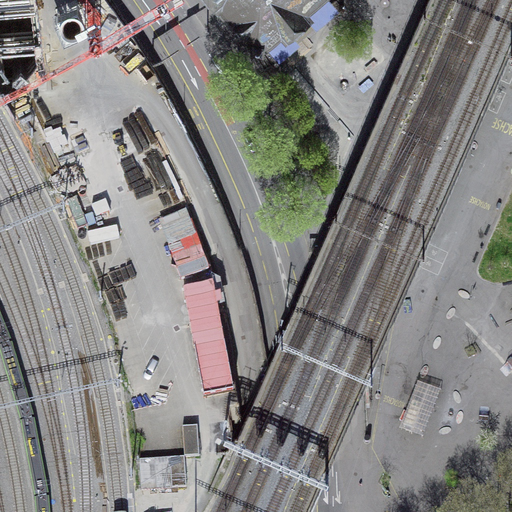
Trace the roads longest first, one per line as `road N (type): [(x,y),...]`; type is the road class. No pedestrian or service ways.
road 1 (primary): [(151,0),(211,82),(255,177),(294,307)]
road 2 (unknown): [(511,311),(410,359),(495,411),(511,411)]
road 3 (primary): [(294,307),(313,356),(328,511)]
road 4 (primary): [(294,307),(286,511)]
